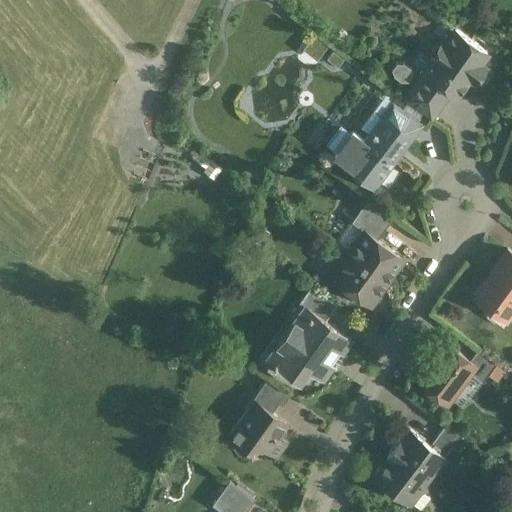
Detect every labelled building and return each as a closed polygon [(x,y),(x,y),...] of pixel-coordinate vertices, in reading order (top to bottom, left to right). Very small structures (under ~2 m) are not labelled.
[(486,49),(454,26),(444,40),(441,38),(434,39),(429,46),(430,53),(433,55),(426,66),(425,65),(424,66),(450,85),(456,90),(468,74),(471,76),(475,76),(483,65),(482,61),(479,58),(486,49)] [(325,45),(322,40),(317,37),(312,35),(305,44),(318,54),(325,45)] [(342,56),(333,49),(327,56),(337,63),(342,56)] [(450,85),(424,66),(404,93),(407,96),(423,107),(430,112),(450,85)] [(423,107),(407,96),(401,103),(398,101),(396,103),(415,117),(423,107)] [(396,103),(392,100),(383,112),(385,113),(408,130),(410,132),(419,120),(415,117),(396,103)] [(384,114),(372,105),(360,121),(370,129),(364,136),(346,159),(345,161),(372,181),(385,165),(383,163),(408,130),(385,113),(384,114)] [(352,126),(334,149),(346,159),(364,136),(352,126)] [(393,213),(367,194),(359,206),(384,225),(393,213)] [(384,225),(359,206),(350,218),(363,227),(364,226),(376,236),(384,225)] [(488,228),(509,240),(511,235),(511,220),(497,213),(488,228)] [(376,236),(364,226),(363,227),(347,249),(386,277),(403,255),(376,236)] [(511,247),(506,243),(494,259),(496,260),(474,289),(492,302),(494,299),(507,308),(511,301),(511,247)] [(386,277),(347,249),(331,271),(370,300),(386,277)] [(336,300),(311,281),(298,299),(304,303),(305,302),(325,316),(336,300)] [(304,303),(293,317),(277,340),(276,340),(267,353),(273,358),(271,360),(274,361),(275,359),(293,372),(302,360),(322,375),(332,361),(330,360),(339,348),(341,349),(351,335),(325,316),(305,302),(304,303)] [(446,338),(438,350),(436,349),(424,364),(426,365),(417,377),(446,399),(469,368),(475,360),(469,355),(446,338)] [(495,360),(476,345),(469,355),(475,360),(469,368),(482,378),(495,360)] [(289,393),(266,377),(252,396),(255,399),(255,398),(271,410),(278,401),(281,404),(289,393)] [(255,399),(228,435),(241,444),(267,440),(270,443),(282,427),(273,420),(277,414),(271,410),(255,398),(255,399)] [(445,422),(437,433),(459,450),(467,439),(445,422)] [(410,427),(402,437),(400,436),(386,454),(388,455),(374,473),(408,499),(444,453),(410,427)] [(243,511),(255,497),(229,478),(211,502),(224,511),(243,511)]
